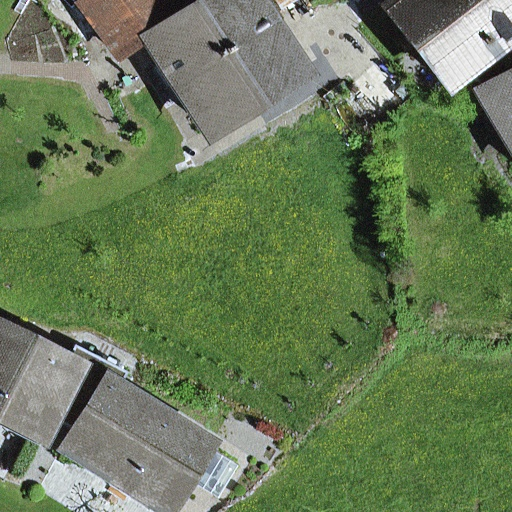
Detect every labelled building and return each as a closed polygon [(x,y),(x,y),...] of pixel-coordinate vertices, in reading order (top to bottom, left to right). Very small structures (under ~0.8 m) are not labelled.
[(81,0),(79,2),(115,55),(145,33),(144,31),(163,19),(171,14),(165,5),(171,0),(81,0)] [(216,0),(215,7),(198,18),(249,100),(295,73),(267,28),(249,0),(216,0)] [(249,0),(267,28),(279,20),(266,0),(249,0)] [(393,0),(386,6),(416,45),(474,0),(393,0)] [(446,84),(511,33),(511,0),(474,0),(416,45),(446,84)] [(145,33),(205,128),(249,100),(198,18),(172,34),(163,19),(144,31),(145,33)] [(476,90),(511,154),(511,69),(498,77),(491,64),(474,74),(482,87),(476,90)] [(50,417),(63,423),(87,378),(0,332),(0,427),(36,446),(50,417)] [(114,391),(125,373),(73,346),(64,364),(75,370),(104,384),(114,391)] [(162,511),(184,478),(203,447),(87,378),(63,423),(75,429),(59,454),(150,511),(162,511)] [(184,478),(216,497),(235,467),(203,447),(184,478)]
